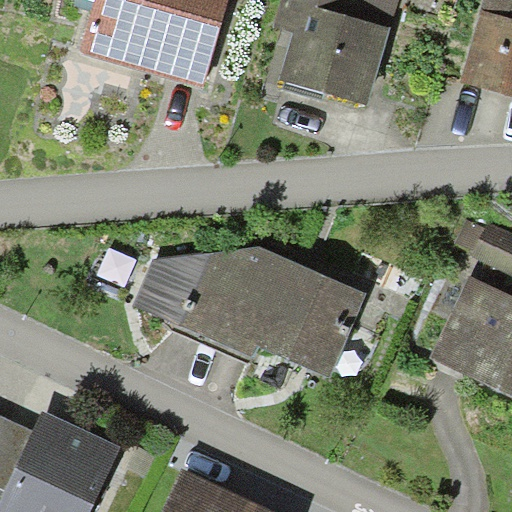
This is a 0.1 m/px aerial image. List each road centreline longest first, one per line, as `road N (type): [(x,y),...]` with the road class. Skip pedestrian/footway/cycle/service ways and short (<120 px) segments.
road 1 (residential): [(511,165),(0,203)]
road 2 (residential): [(391,511),(0,325)]
